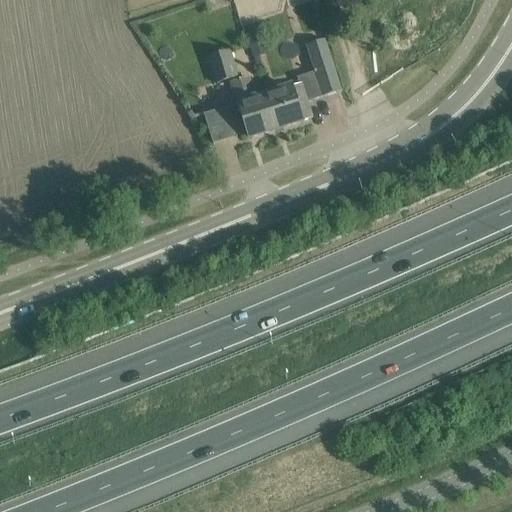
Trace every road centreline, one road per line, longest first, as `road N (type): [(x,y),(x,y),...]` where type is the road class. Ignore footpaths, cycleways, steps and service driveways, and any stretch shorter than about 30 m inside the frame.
road 1 (tertiary): [(0,315),(384,160),(472,101),(511,38)]
road 2 (motorway): [(511,209),(196,345),(0,417)]
road 3 (motorway): [(41,511),(511,308)]
road 4 (unclassified): [(384,511),(511,457)]
